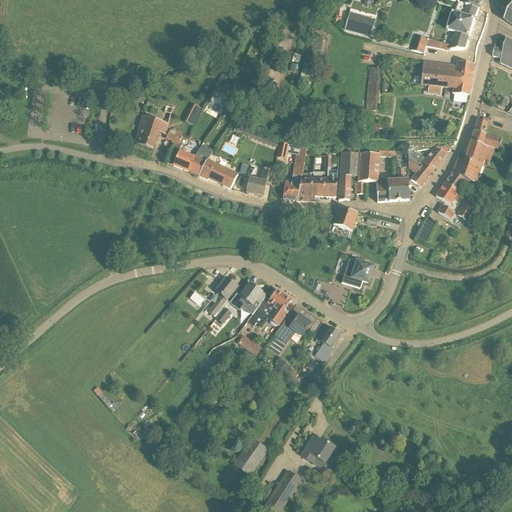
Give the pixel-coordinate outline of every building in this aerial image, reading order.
[(475,20),(479,9),(458,0),(456,0),(449,0),(455,2),(456,0),(459,2),(455,14),(455,13),(453,13),(448,31),(456,33),(452,47),(428,39),(428,40),(416,36),(411,51),(424,55),(424,56),(425,56),(425,55),(424,55),(426,47),(447,51),(465,51),(475,20)] [(479,9),(482,0),(458,0),(479,9)] [(504,21),(511,26),(511,0),(503,0),(500,14),(501,15),(502,16),(501,18),(505,20),(504,21)] [(350,12),(346,28),(370,35),(374,19),(350,12)] [(511,42),(507,39),(504,48),(501,47),(500,50),(495,49),(493,57),(501,59),(500,63),(511,69),(511,42)] [(252,44),(250,53),(260,55),(262,46),(252,44)] [(311,86),(314,63),(304,62),(304,64),(303,64),(302,70),(301,70),(300,82),(301,83),(301,85),(311,86)] [(443,68),(443,65),(423,62),(422,63),(423,64),(420,86),(448,88),(450,77),(441,76),(442,68),(443,68)] [(474,73),(474,65),(457,63),(455,76),(452,76),(453,67),(443,65),(443,68),(442,68),(441,76),(450,77),(448,88),(454,89),(453,94),(470,98),(472,84),(474,73)] [(364,80),(364,86),(367,87),(367,93),(363,93),(363,103),(366,104),(366,112),(377,113),(381,68),(369,67),(368,80),(364,80)] [(505,109),(509,100),(501,97),(498,106),(505,109)] [(201,108),(195,105),(191,114),(197,117),(201,108)] [(165,136),(169,125),(174,109),(165,106),(160,122),(145,117),(141,129),(138,138),(136,145),(152,151),(159,134),(165,136)] [(485,135),(489,119),(483,118),(482,122),(478,121),(471,140),(465,161),(459,158),(452,174),(475,184),(483,160),(489,146),(497,149),(500,140),(485,135)] [(260,143),(262,140),(235,129),(233,132),(260,143)] [(177,143),(179,144),(183,136),(171,131),(167,139),(173,142),(171,145),(175,147),(177,143)] [(179,145),(179,144),(177,143),(175,147),(167,164),(186,172),(192,158),(179,152),(181,146),(179,145)] [(306,150),(283,144),(282,149),(298,152),(298,154),(293,176),(292,175),(290,183),(286,182),(283,201),(297,203),(300,180),(304,156),(306,150)] [(215,166),(206,161),(214,151),(205,146),(203,151),(200,149),(194,158),(192,158),(186,172),(208,181),(209,180),(215,166)] [(407,151),(408,161),(421,167),(421,166),(432,173),(447,154),(434,148),(426,160),(414,151),(407,151)] [(380,158),(382,158),(382,152),(378,151),(377,155),(360,155),(359,170),(377,171),(379,171),(380,158)] [(339,202),(349,202),(350,179),(350,177),(356,178),(358,155),(342,155),(339,202)] [(408,169),(415,174),(421,167),(408,161),(408,169)] [(330,171),(331,166),(325,165),(323,182),(322,199),(322,200),(336,199),(336,183),(337,171),(330,171)] [(209,180),(230,190),(238,176),(215,166),(209,180)] [(421,166),(421,167),(415,174),(411,180),(420,188),(432,173),(421,166)] [(246,194),(263,197),(265,185),(271,186),(274,171),(262,169),(260,182),(249,179),(246,194)] [(379,171),(377,171),(359,170),(357,184),(365,185),(365,183),(377,183),(379,171)] [(409,202),(408,183),(404,183),(403,170),(397,171),(398,184),(388,185),(389,203),(409,202)] [(312,175),(307,174),(306,181),(300,180),(297,203),(310,203),(310,200),(309,200),(310,182),(311,182),(312,175)] [(452,174),(444,185),(457,192),(458,192),(463,182),(468,185),(467,188),(474,191),(477,185),(475,184),(452,174)] [(322,199),(323,182),(311,182),(310,182),(309,200),(310,200),(310,203),(315,203),(315,198),(322,199)] [(365,185),(357,184),(356,184),(356,196),(364,196),(365,185)] [(377,204),(389,203),(388,185),(376,185),(377,204)] [(476,202),(458,192),(457,192),(444,185),(436,198),(450,206),(456,194),(461,197),(459,199),(465,203),(458,215),(466,220),(476,202)] [(487,190),(484,195),(492,199),(495,194),(487,190)] [(443,205),(439,213),(450,220),(455,212),(443,205)] [(339,209),(333,226),(351,233),(358,214),(339,209)] [(426,242),(434,225),(427,222),(419,238),(426,242)] [(431,243),(436,245),(440,235),(435,233),(431,243)] [(373,268),(366,266),(366,265),(358,262),(357,264),(350,262),(341,284),(360,290),(362,282),(368,284),(373,268)] [(226,300),(237,288),(238,289),(238,288),(225,278),(225,279),(226,280),(217,291),(216,290),(215,291),(221,296),(208,313),(215,319),(229,302),(226,300)] [(237,294),(229,304),(238,312),(241,308),(252,316),(260,305),(266,297),(261,293),(262,293),(250,285),(240,297),(237,294)] [(288,313),(285,310),(291,301),(277,291),(261,314),(257,311),(248,324),(254,328),(256,323),(262,327),(269,316),(280,324),(288,313)] [(223,326),(231,315),(224,309),(216,320),(223,326)] [(301,337),(302,337),(311,324),(299,316),(290,328),(284,323),(277,333),(283,338),(285,336),(290,340),(291,340),(297,344),(301,337)] [(315,356),(317,357),(325,363),(333,351),(330,349),(340,336),(324,325),(315,338),(323,345),(315,356)] [(256,358),(262,349),(243,336),(237,345),(256,358)] [(281,360),(273,371),(282,378),(290,367),(281,360)] [(291,369),(284,378),(296,387),(300,385),(299,382),(298,380),(295,378),(297,376),(296,374),(294,371),(291,369)] [(250,439),(233,465),(251,477),(268,451),(250,439)] [(334,458),(329,456),(334,448),(321,440),(316,448),(310,444),(305,452),(302,458),(315,466),(316,466),(325,472),(334,458)] [(266,505),(276,511),(281,511),(302,481),(287,472),(266,505)]
